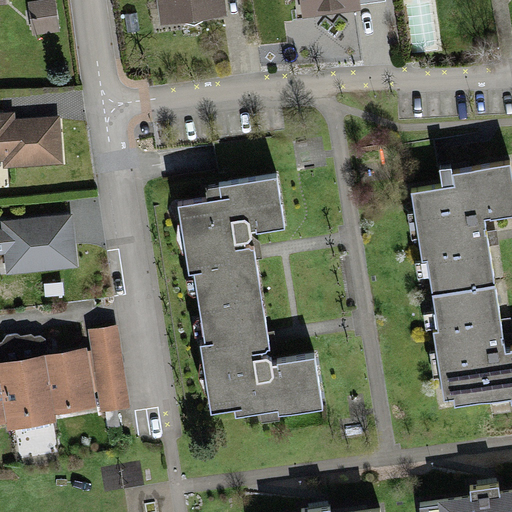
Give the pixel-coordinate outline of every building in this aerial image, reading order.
[(54,0),(37,0),(28,1),(32,33),(58,29),(54,0)] [(155,0),(158,23),(222,16),(220,0),(155,0)] [(300,0),(302,11),(358,5),(357,0),(300,0)] [(68,166),(64,115),(19,118),(18,107),(0,107),(0,163),(5,163),(5,170),(68,166)] [(511,217),(511,188),(509,165),(445,174),(448,191),(409,197),(439,410),(511,399),(511,344),(506,346),(504,334),(511,332),(511,328),(511,323),(511,319),(500,320),(489,246),(499,244),(498,236),(497,230),(487,232),(485,221),(511,217)] [(276,182),(206,193),(208,204),(180,208),(210,408),(240,404),(243,422),(320,410),(312,357),(271,364),(266,337),(253,252),(250,234),(283,229),(276,182)] [(0,272),(74,267),(70,215),(0,220),(0,272)] [(111,328),(86,333),(102,410),(126,405),(111,328)] [(0,424),(4,424),(5,432),(46,426),(45,417),(91,410),(82,352),(42,359),(40,345),(0,351),(0,424)] [(511,511),(511,489),(434,500),(435,511),(511,511)]
